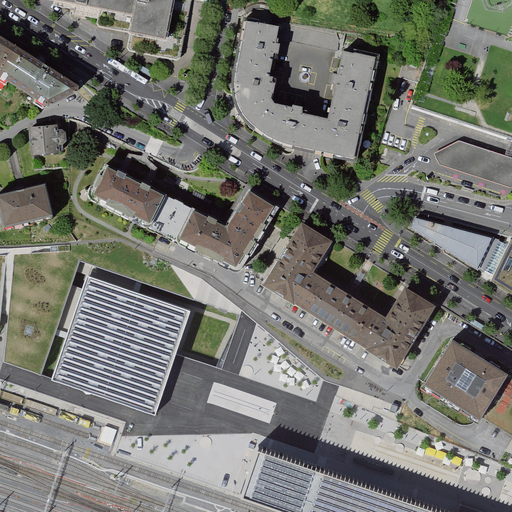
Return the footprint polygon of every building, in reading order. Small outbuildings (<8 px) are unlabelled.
[(51,0),(55,1),(54,6),(72,9),(71,14),(98,19),(97,24),(100,28),(129,33),(132,34),(129,49),(131,52),(178,61),(182,59),(191,9),(192,0),(51,0)] [(239,58),(272,65),(275,53),(279,54),(280,45),(276,44),(279,28),(246,22),(239,58)] [(0,71),(15,47),(0,36),(0,71)] [(15,47),(0,71),(0,79),(46,110),(78,94),(79,88),(15,47)] [(333,108),(366,115),(378,58),(345,52),(341,75),(336,74),(334,85),(338,86),(333,108)] [(250,124),(257,129),(276,105),(273,99),(276,84),(274,83),(274,78),(270,78),(272,65),(239,58),(236,74),(235,88),(238,104),(243,114),(250,124)] [(285,145),(316,152),(321,132),(315,130),(317,117),(304,114),(305,108),(294,106),(294,108),(276,105),(257,129),(262,133),(273,140),(285,145)] [(357,160),(366,115),(333,108),(330,120),(317,117),(315,130),(321,132),(316,152),(357,160)] [(55,127),(29,129),(31,157),(57,155),(57,145),(61,145),(64,142),(64,135),(61,133),(55,133),(55,127)] [(511,157),(462,142),(436,155),(442,167),(511,189),(511,188),(511,157)] [(103,207),(116,213),(131,220),(133,217),(149,225),(163,197),(149,190),(150,188),(147,186),(141,183),(140,186),(124,178),(125,176),(121,174),(116,171),(115,173),(105,168),(100,178),(97,177),(93,187),(95,188),(90,196),(104,203),(103,207)] [(53,217),(46,186),(0,196),(0,207),(5,228),(53,217)] [(251,191),(234,220),(259,235),(276,207),(269,202),(251,191)] [(149,225),(179,240),(194,211),(163,197),(149,225)] [(195,253),(210,260),(226,228),(194,211),(179,240),(196,249),(195,253)] [(225,264),(238,270),(259,235),(234,220),(229,227),(226,228),(210,260),(223,266),(225,264)] [(456,229),(421,221),(417,231),(482,273),(498,240),(456,229)] [(303,226),(284,257),(313,275),(319,265),(332,244),(303,226)] [(511,243),(510,243),(491,280),(511,291),(511,243)] [(4,362),(41,375),(80,262),(240,315),(241,312),(242,311),(257,323),(324,381),(339,386),(338,388),(335,396),(397,422),(403,410),(407,404),(211,275),(117,246),(70,245),(70,251),(14,255),(4,362)] [(324,281),(313,275),(284,257),(264,290),(312,319),(333,287),(324,281)] [(87,277),(52,380),(107,399),(155,415),(166,384),(176,354),(217,367),(231,325),(87,277)] [(351,298),(333,287),(312,319),(355,346),(376,313),(351,298)] [(394,311),(388,321),(421,341),(441,310),(407,290),(394,311)] [(381,316),(376,313),(355,346),(401,374),(421,341),(388,321),(381,316)] [(507,375),(452,340),(424,385),(479,419),(507,375)] [(450,511),(257,446),(240,495),(287,511),(450,511)]
